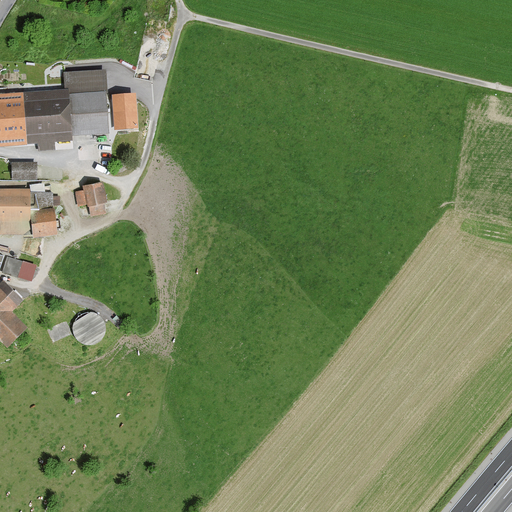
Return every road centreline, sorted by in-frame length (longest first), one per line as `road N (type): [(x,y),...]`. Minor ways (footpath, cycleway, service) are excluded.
road 1 (track): [(0,275),(32,286),(54,255),(122,205),(145,157),(179,0)]
road 2 (track): [(511,90),(181,13)]
